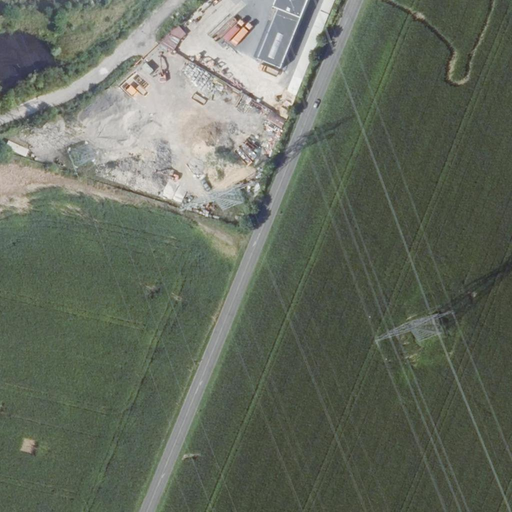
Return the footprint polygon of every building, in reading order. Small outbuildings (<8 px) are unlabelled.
[(259,59),(283,68),(310,0),(275,0),(273,7),(278,9),(259,59)] [(323,0),(313,32),(301,28),(285,77),(290,78),(286,91),(300,96),(331,0),(323,0)] [(223,49),(243,32),(231,19),(212,36),(223,49)] [(161,46),(174,53),(185,32),(172,25),(161,46)] [(126,81),(133,90),(156,74),(148,64),(126,81)] [(267,122),(282,126),(285,118),(270,113),(267,122)]
